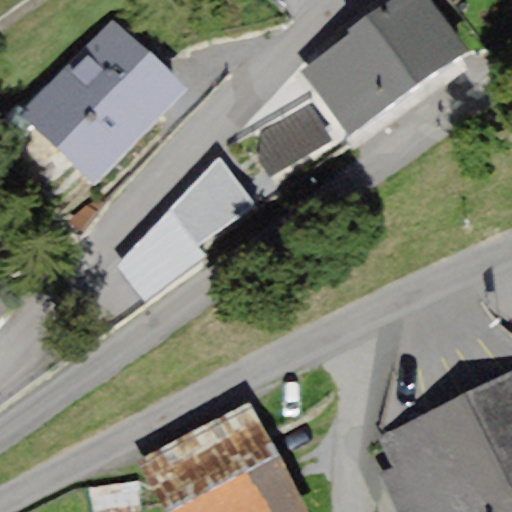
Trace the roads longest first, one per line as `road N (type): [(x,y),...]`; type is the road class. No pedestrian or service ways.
road 1 (unclassified): [(0,430),(511,55)]
road 2 (residential): [(511,243),(0,505)]
road 3 (unclassified): [(0,352),(323,0)]
